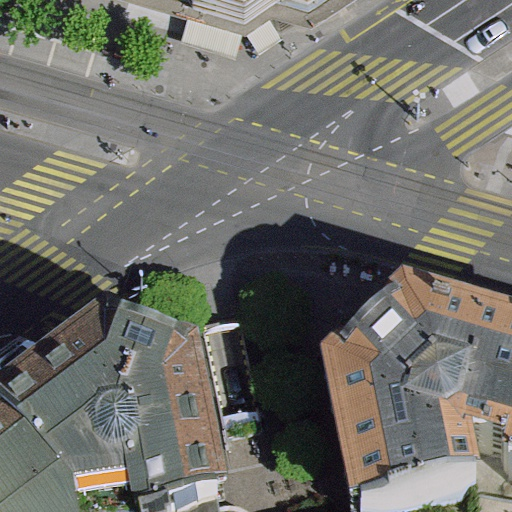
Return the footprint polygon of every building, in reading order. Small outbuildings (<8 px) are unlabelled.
[(170,0),(244,21),(272,5),(311,15),(333,0),(170,0)] [(335,386),(360,511),(407,511),(479,498),(471,467),(462,464),(467,451),(509,463),(506,475),(511,477),(511,347),(408,318),(400,326),(335,386)] [(0,431),(9,441),(72,507),(76,511),(217,511),(211,481),(190,375),(112,345),(0,424),(0,431)] [(9,441),(0,447),(0,511),(73,511),(72,507),(9,441)] [(511,511),(511,505),(479,498),(481,511),(511,511)]
